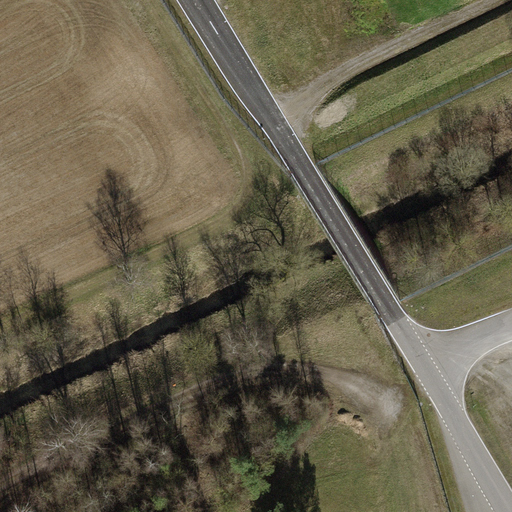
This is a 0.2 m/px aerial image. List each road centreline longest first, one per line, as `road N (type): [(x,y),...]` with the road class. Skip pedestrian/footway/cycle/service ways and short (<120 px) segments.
road 1 (track): [(142,0),(244,161),(238,203),(214,226),(0,330)]
road 2 (track): [(383,405),(337,378),(302,371),(232,377),(0,485)]
